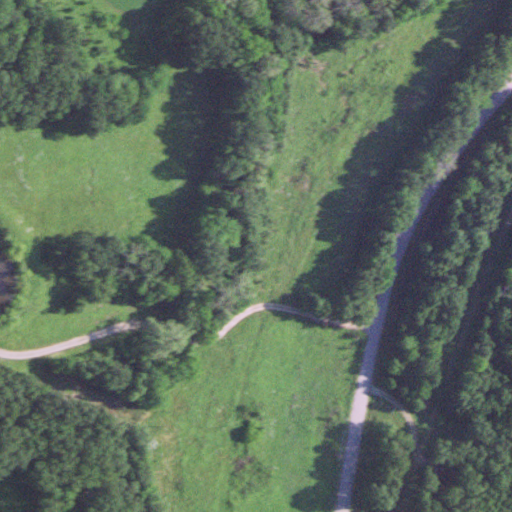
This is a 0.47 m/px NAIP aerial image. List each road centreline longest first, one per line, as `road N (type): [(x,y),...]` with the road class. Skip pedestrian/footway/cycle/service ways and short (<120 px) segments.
road 1 (residential): [(340,511),(363,353),(395,244),(466,131),(511,84)]
road 2 (residential): [(367,338),(253,313),(234,318),(201,348),(130,326),(31,353),(0,352)]
